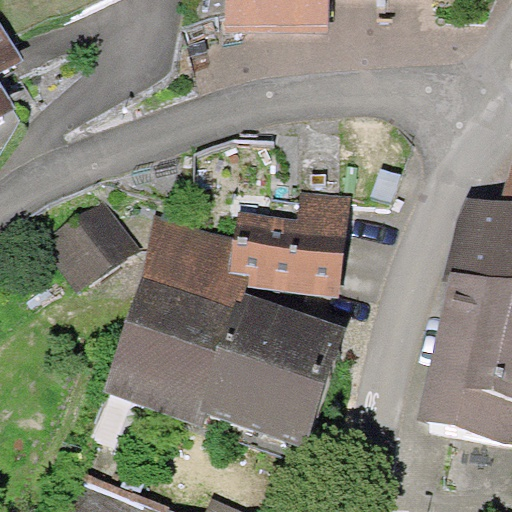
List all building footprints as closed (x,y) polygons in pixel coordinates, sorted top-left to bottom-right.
[(66,0),(73,13),(102,0),(66,0)] [(226,0),(226,31),(328,32),(329,0),(226,0)] [(0,118),(16,108),(0,82),(0,72),(24,59),(0,21),(0,118)] [(511,160),(500,204),(511,207),(511,160)] [(234,237),(230,272),(250,274),(249,286),(339,296),(352,195),(302,191),(299,218),(239,211),(234,237)] [(464,195),(443,271),(449,272),(511,289),(511,207),(500,204),(464,195)] [(106,199),(43,243),(78,292),(141,248),(106,199)] [(155,214),(143,275),(239,308),(245,292),(249,286),(250,274),(230,272),(234,237),(155,214)] [(511,289),(449,272),(416,418),(511,443),(511,289)] [(239,308),(143,275),(103,391),(201,425),(206,411),(305,445),(346,327),(245,292),(239,308)] [(47,511),(137,511),(142,506),(75,478),(47,511)]
